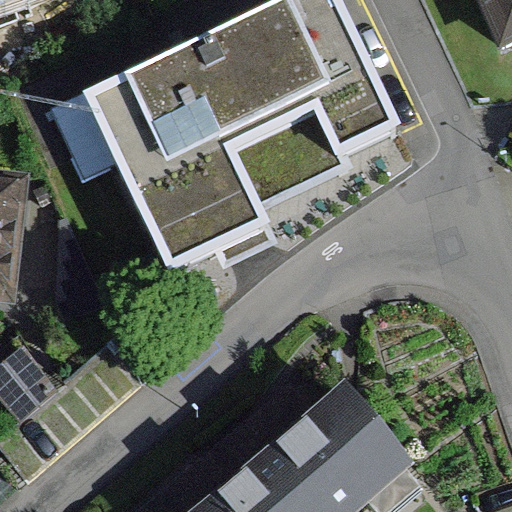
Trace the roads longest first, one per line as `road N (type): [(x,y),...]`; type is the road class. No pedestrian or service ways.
road 1 (residential): [(457,241),(404,230),(340,261),(48,511)]
road 2 (residential): [(392,0),(460,146),(457,241)]
